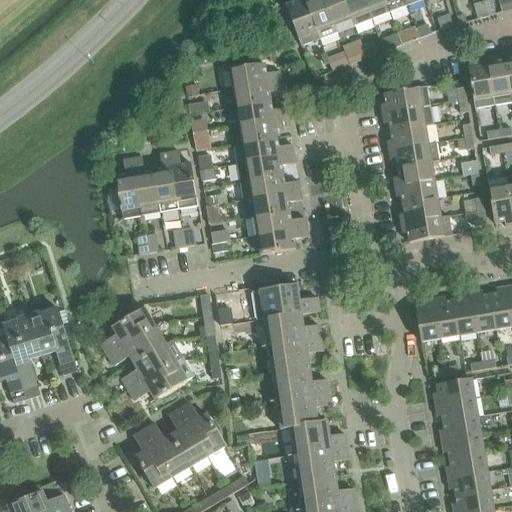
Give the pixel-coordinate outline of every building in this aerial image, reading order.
[(302,49),(320,42),(303,0),(293,0),(295,4),(286,8),(302,49)] [(303,0),(320,42),(337,35),(323,0),(303,0)] [(335,27),(351,21),(342,0),(323,0),(337,35),(335,27)] [(355,28),(371,22),(362,0),(342,0),(351,21),(352,21),(355,28)] [(362,0),(371,22),(389,15),(383,0),(362,0)] [(383,0),(389,15),(389,14),(406,8),(403,0),(383,0)] [(511,9),(509,0),(502,0),(499,1),(502,14),(511,11),(511,9)] [(484,4),(474,6),(477,20),(488,18),(484,4)] [(448,15),(436,20),(441,31),(452,27),(448,15)] [(427,26),(415,30),(419,40),(431,35),(427,26)] [(401,33),(406,45),(409,44),(419,40),(415,30),(414,28),(401,33)] [(388,52),(401,47),(397,35),(384,40),(388,52)] [(366,60),(359,41),(342,48),(344,53),(350,67),(366,60)] [(379,55),(374,43),(362,48),(359,41),(366,60),(379,55)] [(344,53),(327,59),(332,74),(350,67),(344,53)] [(496,58),(486,60),(494,108),(511,104),(511,103),(505,61),(497,62),(496,58)] [(468,67),(474,103),(476,111),(494,108),(486,60),(477,61),(477,66),(468,67)] [(230,72),(233,91),(282,83),(280,73),(267,76),(265,66),(230,72)] [(283,93),(282,83),(233,91),(236,109),(271,104),(270,95),(283,93)] [(199,85),(187,87),(188,96),(201,94),(199,85)] [(383,117),(431,109),(427,89),(384,96),(386,106),(381,107),(383,117)] [(464,90),(457,91),(448,95),(449,105),(459,103),(459,104),(466,103),(464,90)] [(468,115),(466,103),(459,104),(461,116),(468,115)] [(200,104),(189,106),(191,117),(202,115),(200,104)] [(273,112),(271,104),(236,109),(239,127),(288,119),(286,110),(273,112)] [(434,126),(431,109),(383,117),(385,126),(389,125),(391,135),(426,129),(426,127),(434,126)] [(289,129),(288,119),(239,127),(231,129),(234,147),(277,140),(276,131),(289,129)] [(206,120),(192,123),(193,134),(208,132),(206,120)] [(465,140),(465,141),(473,140),(470,127),(463,128),(465,140)] [(387,143),(389,154),(429,147),(429,146),(426,129),(391,135),(392,143),(387,143)] [(511,130),(498,132),(499,140),(511,137),(511,130)] [(208,132),(193,134),(197,153),(211,151),(208,132)] [(489,142),(499,140),(498,132),(487,134),(489,142)] [(279,149),(277,140),(234,147),(238,167),(294,157),(292,146),(279,149)] [(475,151),(473,140),(465,141),(467,151),(467,153),(475,151)] [(437,145),(429,146),(429,147),(389,154),(391,163),(395,162),(397,171),(432,165),(440,163),(437,145)] [(511,145),(501,147),(502,155),(511,153),(511,145)] [(491,157),(502,155),(501,147),(490,149),(491,157)] [(179,152),(169,154),(179,211),(198,207),(191,164),(181,166),(179,152)] [(162,169),(153,171),(160,214),(179,211),(169,154),(160,156),(162,169)] [(210,157),(198,159),(200,171),(212,169),(210,157)] [(295,166),(294,157),(238,167),(241,185),(284,178),(282,168),(295,166)] [(142,159),(132,160),(142,217),(160,214),(153,171),(144,172),(142,159)] [(117,189),(107,191),(111,212),(121,210),(122,220),(142,217),(132,160),(122,162),(125,175),(115,177),(117,189)] [(463,179),(471,177),(479,176),(477,163),(461,166),(463,179)] [(394,180),(396,190),(436,183),(432,165),(397,171),(398,179),(394,180)] [(213,171),(200,173),(202,182),(214,180),(213,171)] [(481,188),(479,176),(471,177),(473,189),(481,188)] [(285,185),(284,178),(241,185),(244,203),(300,193),(298,183),(285,185)] [(506,228),(511,227),(511,214),(506,180),(488,183),(495,226),(505,224),(506,228)] [(402,198),(403,208),(439,202),(436,183),(396,190),(397,199),(402,198)] [(302,202),(300,193),(244,203),(246,220),(254,219),(289,213),(288,205),(302,202)] [(217,198),(204,200),(206,209),(216,208),(219,207),(217,198)] [(475,201),(477,215),(485,213),(483,200),(475,201)] [(400,217),(402,227),(442,220),(442,219),(439,202),(403,208),(405,216),(400,217)] [(291,222),(289,213),(254,219),(257,238),(306,230),(304,220),(291,222)] [(487,225),(485,213),(477,215),(479,226),(487,225)] [(222,216),(208,219),(209,227),(223,224),(222,216)] [(442,220),(402,227),(403,236),(408,235),(410,245),(453,238),(450,218),(442,219),(442,220)] [(193,230),(182,232),(185,249),(196,247),(193,230)] [(308,239),(306,230),(257,238),(261,257),(296,251),(294,241),(308,239)] [(182,232),(173,233),(176,250),(185,249),(182,232)] [(227,232),(211,234),(213,245),(229,242),(227,232)] [(156,236),(146,238),(149,255),(159,253),(156,236)] [(146,238),(137,239),(139,256),(149,255),(146,238)] [(226,244),(212,247),(214,256),(227,254),(226,244)] [(297,288),(260,293),(253,294),(257,322),(264,321),(265,322),(301,316),(301,317),(320,314),(318,300),(300,303),(297,288)] [(499,296),(491,297),(496,332),(511,329),(511,309),(509,290),(498,291),(499,296)] [(481,294),(471,296),(478,336),(496,332),(491,297),(481,299),(481,294)] [(462,302),(453,303),(459,339),(478,336),(471,296),(462,297),(462,302)] [(200,298),(204,321),(212,319),(209,297),(200,298)] [(444,301),(433,302),(440,342),(459,339),(453,303),(444,305),(444,301)] [(421,345),(440,342),(433,302),(425,304),(425,308),(415,310),(421,345)] [(101,347),(108,358),(156,329),(145,310),(112,330),(117,337),(101,347)] [(58,311),(30,319),(42,357),(56,353),(64,378),(78,373),(58,311)] [(224,315),(220,316),(221,327),(231,326),(230,320),(224,315)] [(303,330),(301,317),(301,316),(265,322),(268,348),(322,340),(320,328),(303,330)] [(3,328),(4,329),(7,338),(27,402),(40,397),(29,361),(42,357),(30,319),(3,328)] [(204,321),(206,341),(215,339),(212,319),(204,321)] [(229,327),(221,328),(223,341),(231,340),(229,327)] [(0,382),(6,381),(14,406),(27,402),(7,338),(4,329),(0,329),(0,382)] [(129,359),(134,366),(166,346),(156,329),(108,358),(114,368),(129,359)] [(206,341),(209,361),(218,360),(215,339),(206,341)] [(324,353),(322,340),(268,348),(272,375),(310,370),(307,355),(324,353)] [(122,381),(129,392),(183,360),(173,342),(166,346),(134,366),(138,372),(122,381)] [(194,378),(183,360),(129,392),(135,403),(150,393),(155,402),(194,378)] [(221,380),(218,360),(209,361),(212,381),(221,380)] [(495,362),(483,365),(484,372),(497,370),(495,362)] [(472,374),(484,372),(483,365),(470,367),(472,374)] [(458,368),(445,371),(446,378),(460,376),(458,368)] [(312,384),(310,370),(272,375),(276,403),(330,395),(328,382),(312,384)] [(238,371),(228,372),(229,382),(240,380),(238,371)] [(435,380),(446,378),(445,371),(434,373),(435,380)] [(434,398),(435,407),(475,400),(472,381),(437,387),(439,397),(434,398)] [(280,431),(290,430),(290,428),(317,424),(315,410),(332,408),(330,395),(276,403),(280,431)] [(239,399),(232,401),(233,409),(240,408),(239,399)] [(442,416),(443,425),(478,419),(475,400),(435,407),(437,417),(442,416)] [(190,404),(179,411),(207,459),(226,448),(207,416),(199,420),(190,404)] [(178,432),(170,437),(189,470),(207,459),(179,411),(169,417),(178,432)] [(440,435),(442,444),(481,437),(478,419),(443,425),(445,434),(440,435)] [(328,423),(317,424),(290,428),(290,430),(294,457),(348,449),(346,436),(330,439),(328,423)] [(155,425),(144,432),(172,480),(189,470),(170,437),(164,441),(155,425)] [(154,491),(172,480),(144,432),(133,438),(143,453),(135,458),(154,491)] [(249,437),(236,439),(237,447),(250,446),(249,437)] [(448,453),(449,462),(485,456),(481,437),(442,444),(443,454),(448,453)] [(349,462),(348,449),(294,457),(298,484),(336,479),(334,464),(349,462)] [(446,472),(448,481),(488,475),(485,456),(449,462),(451,471),(446,472)] [(267,461),(254,463),(256,476),(269,475),(267,461)] [(454,490),(456,499),(491,493),(488,475),(448,481),(450,490),(454,490)] [(244,479),(225,490),(229,497),(248,486),(244,479)] [(338,493),(336,479),(298,484),(302,511),(356,504),(354,491),(338,493)] [(225,490),(207,500),(212,507),(229,497),(225,490)] [(8,508),(10,511),(56,511),(68,507),(64,497),(47,504),(43,493),(8,508)] [(452,508),(453,511),(492,511),(494,511),(491,493),(456,499),(457,507),(452,508)] [(248,494),(239,499),(245,510),(255,505),(248,494)] [(207,500),(190,511),(203,511),(212,507),(207,500)] [(228,511),(238,511),(233,502),(225,507),(228,511)]
